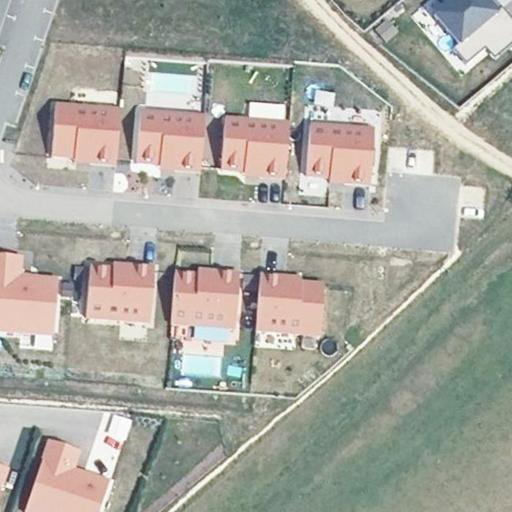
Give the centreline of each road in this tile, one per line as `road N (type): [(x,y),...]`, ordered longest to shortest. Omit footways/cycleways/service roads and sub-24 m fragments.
road 1 (residential): [(0,203),(391,234),(426,215)]
road 2 (track): [(308,0),(399,90),(511,171)]
